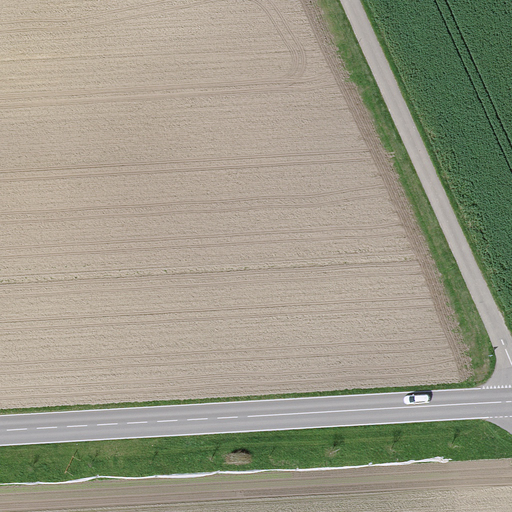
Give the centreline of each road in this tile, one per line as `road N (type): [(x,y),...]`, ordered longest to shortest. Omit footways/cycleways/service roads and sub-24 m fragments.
road 1 (secondary): [(0,431),(511,400)]
road 2 (residential): [(349,0),(511,366)]
